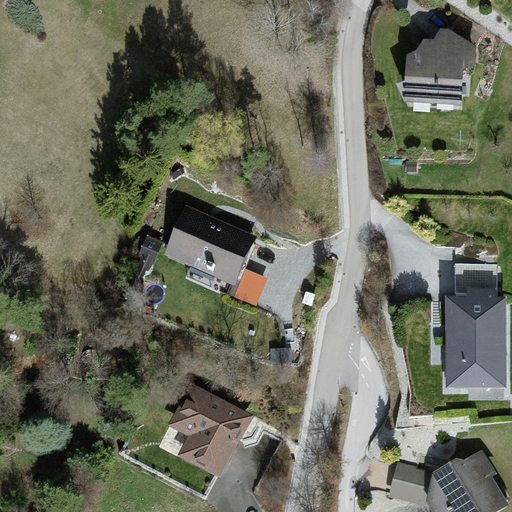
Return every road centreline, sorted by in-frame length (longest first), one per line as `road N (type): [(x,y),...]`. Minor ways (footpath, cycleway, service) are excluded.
road 1 (residential): [(362,0),(351,84),(360,231),(338,347)]
road 2 (residential): [(338,347),(358,367),(370,405),(347,511)]
road 3 (residential): [(338,347),(303,511)]
